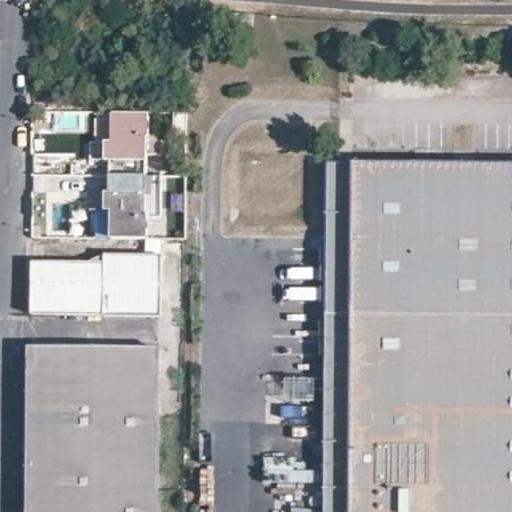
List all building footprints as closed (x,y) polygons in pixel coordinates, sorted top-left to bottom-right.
[(252,18),(253,6),(232,5),(231,18),(252,18)] [(148,129),(148,109),(111,108),(111,136),(105,136),(105,152),(146,152),(146,147),(161,147),(162,129),(148,129)] [(146,152),(105,152),(105,168),(110,168),(146,168),(146,152)] [(511,511),(511,158),(328,157),(327,309),(352,309),(349,511),(511,511)] [(146,168),(110,168),(105,168),(104,185),(146,185),(146,168)] [(146,185),(104,185),(104,202),(110,202),(110,231),(125,231),(146,231),(147,210),(160,210),(160,193),(146,192),(146,185)] [(159,313),(160,257),(105,256),(105,261),(104,313),(159,313)] [(104,313),(105,261),(33,262),(33,311),(104,313)] [(324,511),(349,511),(352,309),(327,309),(324,511)] [(157,511),(159,342),(28,341),(26,511),(157,511)]
